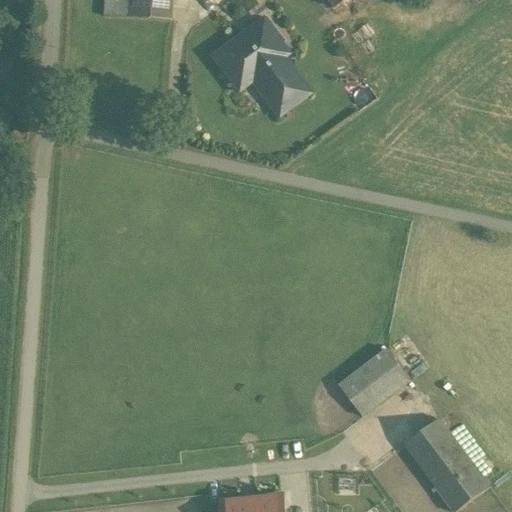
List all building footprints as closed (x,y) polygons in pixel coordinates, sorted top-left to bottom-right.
[(129,0),(104,0),(104,17),(128,19),(129,0)] [(169,0),(129,0),(128,19),(168,22),(169,0)] [(344,0),(326,0),(333,9),(344,0)] [(308,94),(275,49),(280,45),(262,21),(213,58),(234,86),(251,73),(282,114),(308,94)] [(387,350),(339,386),(363,418),(411,382),(387,350)] [(458,511),(491,488),(440,421),(405,447),(452,511),(458,511)] [(283,511),(282,496),(222,502),(222,511),(283,511)] [(311,511),(337,511),(337,501),(312,502),(311,511)]
